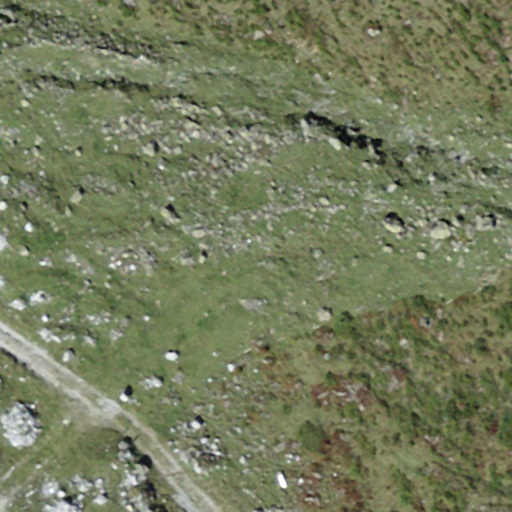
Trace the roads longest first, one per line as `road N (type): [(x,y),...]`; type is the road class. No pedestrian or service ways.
road 1 (track): [(242,511),(65,351),(0,314)]
road 2 (track): [(99,382),(0,494)]
